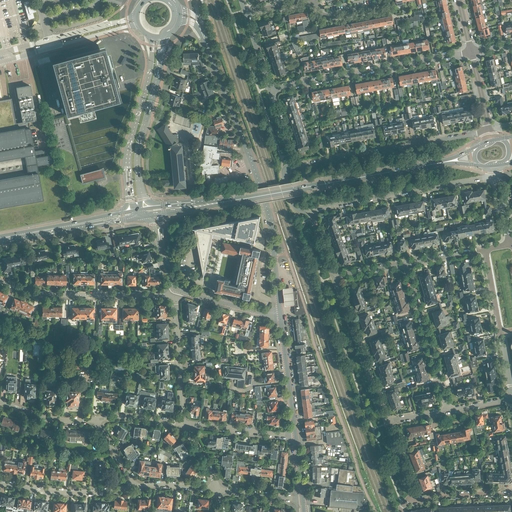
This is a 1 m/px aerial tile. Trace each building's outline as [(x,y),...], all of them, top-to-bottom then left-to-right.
[(0,0),(0,49),(8,47),(24,43),(33,40),(32,36),(30,30),(28,21),(26,14),(21,0),(0,0)] [(31,6),(29,0),(24,2),(28,20),(34,18),(33,12),(31,12),(29,7),(31,6)] [(414,12),(414,15),(420,19),(420,20),(424,19),(422,11),(414,12)] [(486,16),(476,18),(478,24),(485,22),(484,20),(486,19),(486,16)] [(261,28),(262,30),(274,26),(273,24),(271,25),(270,22),(272,21),(272,19),(265,21),(263,21),(263,22),(259,23),(260,25),(260,26),(260,28),(261,28)] [(511,29),(511,24),(510,24),(510,23),(509,24),(509,25),(505,25),(505,24),(502,25),(503,31),(506,31),(507,32),(507,35),(511,33),(511,29)] [(269,34),(275,32),(276,32),(274,26),(262,30),(262,33),(263,32),(264,36),(267,35),(270,34),(269,34)] [(488,28),(479,30),(480,36),(484,36),(485,38),(489,38),(487,31),(489,31),(488,28)] [(319,31),(319,32),(320,37),(327,36),(326,29),(323,29),(320,30),(320,31),(319,31)] [(455,35),(454,32),(453,29),(446,31),(444,31),(445,38),(447,37),(455,35)] [(296,43),(295,43),(294,41),(295,38),(294,35),(289,36),(292,43),(293,45),(295,48),(297,53),(301,51),(300,42),(299,42),(296,43)] [(447,37),(449,43),(456,41),(455,35),(447,37)] [(279,43),(278,40),(272,42),(269,42),(269,43),(266,44),(267,46),(266,47),(267,49),(268,49),(268,51),(278,48),(277,44),(279,43)] [(405,53),(411,52),(409,43),(409,42),(402,43),(403,44),(405,53)] [(66,116),(67,115),(94,108),(96,107),(97,109),(122,102),(115,78),(113,79),(105,48),(51,62),(66,114),(66,116)] [(270,53),(271,57),(280,54),(278,48),(268,51),(269,53),(270,53)] [(366,50),(359,52),(361,61),(367,60),(366,50)] [(183,56),(179,67),(182,68),(183,65),(191,65),(191,63),(191,60),(190,59),(190,53),(184,54),(184,57),(183,56)] [(200,65),(201,67),(203,66),(200,58),(199,58),(199,53),(190,53),(190,59),(191,60),(191,63),(192,67),(194,67),(194,65),(200,65)] [(337,54),(337,56),(334,56),(336,66),(342,65),(342,63),(345,62),(343,53),(337,54)] [(349,63),(355,62),(353,53),(347,54),(348,56),(345,57),(346,62),(349,62),(349,63)] [(280,54),(271,57),(270,57),(271,60),(272,60),(273,63),(282,60),(280,54)] [(330,67),(336,66),(334,56),(332,57),(331,55),(328,56),(330,67)] [(306,71),(312,70),(310,61),(309,56),(304,57),(300,59),(302,63),(303,67),(305,67),(306,71)] [(324,68),(322,58),(322,56),(315,57),(316,60),(318,69),(324,68)] [(486,60),(488,67),(495,65),(493,59),(486,60)] [(274,66),(275,70),(284,67),(282,60),(273,63),(273,64),(272,64),(273,67),(274,66)] [(489,74),(497,72),(495,65),(488,67),(489,74)] [(285,70),(284,67),(275,70),(274,70),(275,73),(276,73),(277,76),(280,75),(283,74),(282,74),(289,72),(288,69),(285,70)] [(452,75),(455,74),(463,72),(462,67),(454,68),(454,69),(451,69),(452,75)] [(456,81),(465,78),(463,72),(455,74),(456,78),(455,78),(456,81)] [(491,80),(498,79),(497,72),(489,74),(491,80)] [(187,83),(187,82),(189,82),(190,80),(193,81),(193,78),(188,77),(187,80),(177,77),(175,81),(177,81),(175,87),(185,90),(187,83)] [(200,92),(211,87),(210,84),(210,83),(210,81),(209,81),(208,80),(208,81),(207,78),(203,79),(204,82),(197,85),(200,92)] [(455,87),(466,84),(465,78),(456,81),(455,81),(454,82),(455,87)] [(500,78),(498,79),(491,80),(492,87),(502,84),(500,78)] [(382,90),(380,80),(374,81),(375,90),(379,89),(379,90),(382,90)] [(466,84),(455,87),(456,87),(457,90),(459,89),(459,92),(468,90),(466,84)] [(30,86),(17,88),(19,101),(19,103),(23,122),(23,123),(29,122),(36,120),(30,86)] [(349,86),(343,87),(344,95),(347,95),(348,96),(351,95),(349,86)] [(194,97),(201,94),(202,98),(213,93),(214,92),(213,90),(212,90),(211,87),(200,92),(193,94),(194,97)] [(330,89),(332,98),(332,102),(339,101),(338,97),(336,88),(330,89)] [(83,204),(83,205),(106,198),(91,142),(84,117),(68,122),(67,115),(66,116),(66,114),(57,117),(53,118),(45,89),(42,90),(48,119),(49,119),(53,134),(73,207),(79,206),(79,205),(83,204)] [(184,98),(189,100),(192,100),(193,97),(182,94),(181,97),(171,94),(170,98),(171,98),(172,99),(170,104),(180,107),(182,100),(184,101),(184,98)] [(285,102),(286,105),(296,102),(295,100),(298,99),(297,95),(289,97),(287,98),(284,99),(285,102)] [(500,115),(505,114),(505,113),(509,112),(508,106),(508,103),(504,104),(502,96),(495,97),(496,103),(498,102),(499,108),(498,108),(500,115)] [(0,207),(43,199),(37,165),(55,162),(53,155),(35,158),(34,151),(30,128),(29,122),(23,123),(23,122),(16,123),(12,98),(0,100),(0,207)] [(288,109),(289,112),(300,108),(300,107),(297,108),(296,102),(286,105),(287,109),(288,109)] [(467,111),(464,111),(465,120),(465,121),(466,121),(466,122),(470,121),(469,121),(471,120),(470,119),(472,119),(472,116),(471,111),(471,110),(470,104),(466,105),(467,111)] [(289,115),(290,119),(300,115),(299,112),(302,111),(301,109),(300,108),(289,112),(290,115),(289,115)] [(465,120),(464,111),(457,113),(458,122),(462,122),(462,121),(465,120)] [(451,123),(450,114),(449,112),(442,113),(444,124),(447,124),(451,124),(450,123),(451,123)] [(457,113),(450,114),(451,123),(453,122),(453,123),(454,122),(455,123),(458,122),(457,113)] [(292,122),(293,124),(302,122),(300,115),(290,119),(291,122),(292,122)] [(415,118),(412,118),(414,130),(418,129),(420,129),(420,128),(421,128),(420,120),(419,115),(415,116),(415,118)] [(422,115),(419,115),(420,120),(421,128),(424,128),(425,128),(427,128),(427,127),(428,127),(426,118),(423,119),(422,115)] [(430,118),(426,118),(428,127),(429,127),(431,127),(431,126),(435,126),(433,115),(430,115),(430,118)] [(206,136),(205,136),(206,136),(219,136),(220,136),(221,128),(220,126),(224,125),(223,122),(224,121),(223,119),(222,119),(222,118),(221,118),(221,116),(217,118),(217,119),(214,121),(216,126),(208,126),(206,136)] [(391,134),(392,134),(390,125),(387,126),(386,121),(382,122),(381,118),(378,119),(379,124),(383,124),(385,135),(389,134),(389,135),(391,134)] [(403,118),(402,118),(400,118),(400,123),(397,124),(399,133),(399,132),(400,133),(401,132),(402,132),(405,131),(403,120),(403,118)] [(373,124),(367,125),(369,138),(372,137),(373,138),(375,137),(374,131),(378,130),(377,120),(373,120),(374,126),(373,126),(373,124)] [(293,128),(294,131),(304,128),(302,122),(293,124),(294,128),(293,128)] [(369,138),(367,125),(364,126),(363,122),(361,122),(361,126),(363,139),(366,138),(367,139),(369,139),(369,138)] [(176,189),(187,188),(183,149),(183,147),(182,143),(179,143),(178,139),(179,139),(178,134),(174,135),(166,123),(157,129),(169,148),(170,155),(172,155),(174,179),(163,180),(163,186),(175,185),(176,189)] [(356,131),(357,140),(361,139),(361,140),(363,140),(363,139),(361,126),(358,126),(357,123),(355,123),(356,131)] [(390,125),(392,134),(395,133),(396,134),(397,133),(398,133),(399,133),(397,124),(393,125),(390,125)] [(351,141),(352,141),(350,132),(348,133),(347,128),(346,128),(346,125),(343,126),(344,133),(345,142),(349,142),(351,142),(351,141)] [(337,127),(338,134),(340,143),(343,143),(345,143),(345,142),(344,133),(341,134),(340,126),(337,127)] [(296,135),(297,137),(306,135),(305,133),(304,128),(294,131),(295,135),(296,135)] [(306,136),(306,135),(297,137),(297,138),(296,138),(297,141),(298,141),(299,144),(308,141),(306,136)] [(334,144),(332,135),(326,137),(327,141),(324,141),(325,147),(329,146),(330,147),(331,147),(332,146),(335,146),(334,144)] [(202,169),(203,174),(210,173),(218,173),(219,170),(219,165),(222,166),(223,158),(221,158),(221,157),(220,157),(221,153),(217,152),(218,146),(220,146),(220,144),(218,144),(219,136),(206,136),(204,151),(200,167),(200,168),(201,168),(201,169),(202,169)] [(220,144),(220,146),(220,147),(233,148),(234,140),(221,139),(220,144)] [(308,141),(299,144),(297,145),(298,146),(297,147),(298,150),(299,150),(300,153),(304,151),(303,150),(314,147),(313,143),(309,144),(308,142),(308,141)] [(223,158),(222,166),(230,167),(230,166),(232,167),(233,160),(231,160),(231,159),(223,158)] [(212,181),(211,181),(210,173),(203,174),(204,186),(212,185),(212,181)] [(475,202),(473,192),(472,192),(472,191),(471,190),(469,191),(469,192),(465,192),(467,205),(471,204),(471,202),(475,202)] [(482,201),(482,204),(483,203),(485,211),(491,210),(490,206),(486,207),(486,202),(484,193),(487,193),(486,190),(484,190),(477,192),(477,191),(474,192),(473,192),(475,202),(482,201)] [(448,197),(450,207),(454,206),(454,207),(457,207),(456,203),(457,202),(456,200),(455,196),(451,196),(448,196),(448,197)] [(434,206),(435,210),(442,209),(440,197),(437,198),(437,199),(433,200),(434,204),(433,204),(434,207),(434,206)] [(444,197),(440,197),(442,209),(450,207),(448,197),(444,198),(444,197)] [(423,214),(426,213),(426,211),(425,212),(424,208),(425,208),(424,206),(423,201),(419,202),(419,201),(416,202),(418,213),(422,212),(423,214)] [(410,204),(411,213),(418,212),(416,202),(413,203),(410,204)] [(406,204),(403,205),(405,214),(411,213),(410,204),(406,205),(406,204)] [(401,215),(405,214),(403,205),(400,205),(400,206),(396,206),(397,211),(396,211),(397,217),(401,216),(401,215)] [(371,211),(372,220),(374,219),(375,221),(379,221),(377,210),(373,210),(373,211),(371,211)] [(431,211),(432,222),(435,221),(444,219),(444,217),(435,218),(434,210),(431,211)] [(349,214),(344,215),(342,215),(343,218),(345,218),(345,220),(347,224),(354,223),(352,213),(349,213),(349,214)] [(328,227),(337,224),(335,219),(339,218),(338,216),(336,216),(336,215),(329,218),(329,219),(322,222),(323,225),(326,224),(328,228),(329,228),(328,227)] [(192,228),(191,234),(196,235),(204,277),(209,251),(212,238),(227,241),(228,242),(251,247),(253,247),(254,247),(255,242),(258,225),(260,217),(226,223),(195,229),(194,229),(192,228)] [(486,222),(488,232),(489,233),(491,232),(494,231),(494,230),(494,228),(493,219),(489,219),(490,222),(486,222)] [(486,222),(479,224),(481,234),(484,234),(484,233),(488,232),(486,222)] [(330,231),(331,233),(339,230),(337,224),(328,227),(329,228),(329,229),(329,231),(330,231)] [(479,224),(472,225),(474,235),(477,234),(478,235),(481,234),(479,224)] [(470,236),(473,235),(474,235),(472,225),(465,226),(467,237),(470,236)] [(458,228),(459,237),(463,237),(464,237),(467,237),(465,226),(458,228)] [(407,237),(406,231),(406,228),(402,228),(396,229),(397,235),(403,234),(404,238),(407,237)] [(458,228),(455,228),(455,231),(451,231),(453,241),(453,242),(454,242),(455,242),(457,242),(457,241),(458,241),(458,240),(460,239),(459,237),(458,228)] [(331,237),(332,239),(341,236),(340,233),(343,232),(341,229),(339,230),(331,233),(332,236),(331,237)] [(453,241),(451,231),(451,230),(444,231),(446,242),(449,241),(450,242),(451,242),(452,241),(453,241)] [(416,231),(417,236),(419,247),(423,246),(423,247),(426,246),(424,236),(420,237),(420,235),(419,231),(416,231)] [(434,232),(430,233),(432,244),(433,244),(434,245),(436,244),(439,243),(437,233),(437,231),(434,232)] [(429,245),(432,244),(430,233),(430,232),(427,233),(427,232),(425,232),(425,233),(424,234),(424,236),(426,246),(429,246),(429,245)] [(128,235),(130,244),(134,243),(134,246),(138,245),(138,242),(142,242),(141,237),(140,234),(139,234),(139,233),(128,235)] [(130,244),(128,235),(122,236),(118,237),(119,243),(117,243),(118,249),(119,248),(119,246),(130,244)] [(343,242),(341,236),(332,239),(333,243),(334,243),(334,244),(334,245),(334,244),(335,245),(343,242)] [(420,248),(419,247),(417,236),(410,237),(413,249),(414,248),(414,249),(416,249),(418,249),(418,248),(420,248)] [(391,245),(390,240),(389,238),(387,238),(388,243),(385,243),(384,244),(386,253),(386,254),(387,254),(388,254),(390,254),(390,253),(391,253),(393,252),(392,247),(392,245),(391,245)] [(406,250),(404,238),(401,238),(402,241),(398,242),(399,247),(397,248),(398,251),(399,251),(400,252),(401,251),(401,252),(403,252),(403,251),(405,251),(404,250),(406,250)] [(95,250),(110,247),(109,244),(107,245),(106,239),(105,239),(105,241),(103,241),(103,239),(102,239),(96,240),(97,245),(95,246),(95,250)] [(335,249),(336,252),(346,248),(343,242),(335,245),(335,248),(335,249)] [(239,273),(236,285),(230,284),(231,280),(225,279),(225,280),(218,279),(215,291),(223,293),(223,292),(243,297),(250,299),(252,292),(251,292),(254,279),(255,279),(255,277),(256,277),(257,276),(255,276),(256,273),(257,274),(257,273),(256,273),(257,270),(256,270),(259,257),(261,250),(254,248),(253,249),(241,246),(241,247),(223,243),(221,252),(243,257),(240,270),(239,270),(239,273)] [(379,244),(378,245),(380,255),(383,254),(383,253),(386,253),(384,244),(385,243),(384,243),(383,243),(382,243),(381,243),(380,243),(379,243),(379,244)] [(79,256),(78,253),(77,249),(75,249),(75,244),(68,246),(68,247),(66,248),(65,246),(66,250),(63,250),(64,256),(74,254),(74,256),(79,256)] [(377,255),(380,255),(378,245),(371,246),(373,255),(377,255)] [(348,247),(346,248),(336,252),(337,255),(339,258),(340,257),(348,254),(350,253),(348,247)] [(46,254),(45,250),(39,251),(38,251),(38,253),(36,253),(36,251),(35,252),(36,255),(33,256),(34,261),(49,258),(48,254),(46,254)] [(133,257),(136,256),(138,259),(140,258),(142,262),(146,261),(147,262),(151,261),(151,259),(151,258),(150,256),(148,252),(139,255),(138,252),(137,252),(132,254),(133,257)] [(17,256),(12,257),(14,266),(25,263),(24,258),(22,258),(22,254),(21,254),(20,254),(18,254),(18,255),(17,255),(17,256)] [(352,262),(356,261),(355,257),(352,258),(351,257),(350,257),(348,254),(340,257),(341,258),(340,258),(340,259),(341,260),(341,261),(342,261),(344,266),(344,267),(345,267),(346,266),(347,266),(347,265),(347,264),(352,262)] [(1,259),(1,260),(2,260),(0,260),(0,264),(2,264),(4,272),(10,271),(9,266),(14,266),(12,257),(5,258),(2,259),(3,259),(1,259)] [(460,265),(462,276),(472,275),(472,273),(472,272),(472,271),(472,270),(471,269),(467,269),(466,264),(460,265)] [(442,277),(446,277),(443,266),(440,266),(438,266),(437,267),(436,267),(438,276),(442,276),(442,277)] [(422,283),(431,281),(428,269),(427,269),(425,269),(425,270),(424,270),(426,274),(423,275),(423,274),(422,274),(421,274),(420,274),(420,275),(420,276),(422,283)] [(462,276),(463,283),(473,282),(472,275),(462,276)] [(149,285),(150,285),(154,285),(154,284),(159,284),(159,283),(159,282),(159,281),(158,280),(158,277),(151,277),(152,276),(149,276),(149,285)] [(387,283),(387,281),(387,280),(386,281),(386,277),(382,277),(381,277),(379,277),(379,278),(376,278),(378,289),(385,287),(384,283),(387,283)] [(392,290),(393,292),(402,290),(400,282),(400,281),(399,281),(398,281),(397,281),(396,282),(396,283),(397,283),(394,284),(392,279),(389,280),(391,287),(388,287),(389,291),(392,290)] [(424,289),(424,290),(428,288),(429,289),(433,288),(431,281),(422,283),(423,287),(422,287),(423,289),(424,289)] [(354,297),(355,298),(362,295),(360,291),(363,290),(363,289),(367,288),(366,282),(363,282),(364,286),(355,289),(355,288),(354,288),(354,287),(353,287),(353,288),(352,288),(352,289),(352,290),(353,295),(354,297)] [(474,289),(473,282),(463,283),(463,287),(464,293),(468,293),(467,290),(474,289)] [(284,307),(294,306),(293,288),(283,289),(284,307)] [(426,297),(435,294),(433,288),(429,289),(428,288),(424,290),(424,292),(424,295),(425,294),(426,297)] [(296,315),(297,315),(305,314),(298,291),(298,290),(297,290),(294,291),(293,291),(293,292),(294,306),(295,314),(295,315),(296,315)] [(393,292),(395,299),(405,296),(404,293),(403,293),(402,290),(393,292)] [(438,302),(435,294),(426,297),(425,297),(426,303),(428,303),(428,305),(438,302)] [(354,302),(355,305),(364,302),(362,295),(355,298),(353,298),(354,302)] [(395,299),(397,306),(406,303),(405,300),(406,300),(405,296),(395,299)] [(467,305),(477,304),(475,296),(467,298),(466,299),(467,305)] [(17,310),(21,301),(20,301),(20,300),(19,300),(18,300),(17,300),(14,299),(10,309),(13,310),(13,309),(17,310)] [(21,301),(17,310),(23,313),(27,303),(24,302),(24,301),(23,301),(22,301),(21,301)] [(364,309),(367,307),(366,305),(365,305),(364,302),(355,305),(356,308),(357,311),(362,309),(362,310),(364,309)] [(27,303),(23,313),(26,315),(26,316),(29,317),(33,307),(30,306),(30,305),(29,304),(28,304),(27,304),(28,303),(27,303)] [(193,313),(196,312),(198,306),(188,303),(186,305),(187,307),(188,312),(193,312),(193,313)] [(407,303),(406,303),(397,306),(398,310),(396,310),(397,314),(409,311),(408,309),(409,309),(407,303)] [(467,305),(468,313),(479,311),(478,307),(477,307),(477,304),(467,305)] [(7,308),(2,320),(5,322),(10,310),(7,308)] [(108,320),(109,320),(116,320),(116,309),(112,309),(112,308),(110,308),(109,309),(108,309),(108,320)] [(207,317),(210,318),(211,319),(212,318),(212,315),(212,314),(211,314),(212,310),(205,308),(202,319),(207,320),(207,317)] [(434,315),(435,320),(445,317),(442,308),(440,309),(441,311),(433,313),(432,314),(432,315),(433,315),(434,315)] [(199,316),(200,314),(197,313),(196,312),(193,313),(193,312),(188,312),(187,312),(187,318),(186,318),(186,321),(188,321),(188,322),(194,321),(195,316),(199,316)] [(221,314),(219,322),(223,323),(222,329),(220,334),(226,336),(228,330),(226,329),(225,329),(225,328),(226,325),(226,324),(228,317),(229,315),(228,315),(225,314),(226,313),(223,312),(222,312),(222,313),(221,313),(221,314)] [(360,319),(362,324),(371,321),(371,320),(368,314),(359,317),(360,319)] [(447,324),(445,317),(435,320),(437,324),(436,324),(437,325),(438,326),(437,326),(438,330),(439,330),(439,329),(440,329),(439,326),(447,324)] [(235,318),(232,327),(229,326),(228,329),(236,331),(238,330),(238,328),(241,329),(243,321),(238,319),(237,319),(236,318),(235,319),(235,318)] [(298,330),(305,329),(302,318),(298,319),(296,319),(292,320),(294,330),(298,330)] [(471,327),(480,325),(479,318),(471,319),(471,320),(470,320),(471,327)] [(243,319),(243,321),(241,329),(247,330),(250,331),(250,328),(248,328),(249,321),(248,320),(247,320),(245,319),(243,319)] [(364,330),(366,329),(375,326),(373,320),(371,320),(371,321),(362,324),(364,330)] [(401,323),(402,327),(403,331),(412,328),(414,327),(412,322),(411,323),(410,320),(401,323)] [(155,332),(168,331),(167,330),(168,329),(168,328),(167,327),(167,324),(161,324),(160,323),(154,323),(155,332)] [(377,325),(375,326),(366,329),(366,330),(366,331),(366,332),(367,333),(368,336),(372,334),(372,335),(374,334),(379,332),(377,325)] [(472,333),(472,335),(482,333),(482,329),(481,329),(480,325),(471,327),(469,327),(470,333),(472,333)] [(405,337),(414,335),(412,328),(403,331),(405,337)] [(298,330),(294,330),(295,339),(299,338),(303,337),(303,336),(307,336),(305,329),(298,330)] [(191,336),(191,344),(200,344),(204,343),(203,336),(210,336),(210,331),(202,332),(202,335),(199,335),(199,334),(194,335),(194,336),(191,336)] [(442,335),(441,332),(440,332),(439,332),(439,333),(440,336),(441,337),(440,337),(440,338),(440,337),(442,342),(453,338),(452,334),(450,335),(449,332),(442,335)] [(414,335),(405,337),(407,344),(416,341),(414,335)] [(299,338),(295,339),(296,345),(295,345),(295,346),(299,345),(310,344),(308,338),(303,339),(303,337),(299,338)] [(374,340),(370,341),(372,345),(371,345),(372,348),(381,345),(379,338),(375,340),(375,339),(373,340),(374,340)] [(442,342),(443,346),(442,347),(442,348),(442,349),(443,349),(451,347),(451,349),(454,349),(453,346),(455,345),(453,338),(442,342)] [(475,349),(485,347),(483,340),(475,341),(475,342),(474,342),(475,349)] [(418,341),(416,341),(407,344),(409,351),(419,349),(418,346),(419,346),(418,341)] [(157,345),(158,353),(168,352),(168,351),(168,350),(168,348),(167,344),(157,345)] [(311,346),(310,344),(299,345),(295,346),(296,348),(297,348),(297,352),(298,352),(299,352),(299,354),(306,353),(305,346),(311,346)] [(373,353),(374,354),(385,350),(383,346),(382,346),(381,345),(372,348),(373,351),(372,352),(373,353)] [(475,349),(476,356),(486,355),(486,351),(485,351),(485,347),(475,349)] [(384,358),(385,360),(394,357),(394,355),(389,356),(387,356),(385,350),(374,354),(374,355),(376,358),(376,357),(377,361),(381,359),(381,360),(383,359),(384,358)] [(201,360),(200,351),(192,351),(192,359),(195,359),(195,360),(201,360)] [(262,355),(263,359),(272,358),(272,357),(272,356),(272,355),(272,354),(271,352),(262,353),(262,351),(257,351),(257,353),(260,354),(260,355),(262,355)] [(445,357),(447,364),(459,360),(459,357),(459,355),(458,353),(455,354),(455,351),(452,352),(453,355),(445,357)] [(415,368),(424,365),(425,365),(424,360),(423,360),(422,358),(413,360),(415,368)] [(461,360),(459,360),(447,364),(449,371),(459,368),(457,364),(464,362),(464,359),(461,360)] [(383,365),(380,367),(381,369),(380,369),(380,370),(381,371),(381,372),(382,372),(382,373),(392,369),(390,366),(392,365),(390,360),(385,362),(386,364),(385,365),(385,364),(383,365)] [(475,360),(470,361),(472,368),(478,367),(477,360),(475,360)] [(485,368),(485,374),(495,372),(494,366),(493,366),(493,361),(487,362),(488,367),(485,368)] [(408,373),(416,371),(417,375),(426,372),(424,365),(415,368),(407,370),(408,373)] [(195,370),(195,374),(205,374),(205,370),(206,370),(206,367),(206,366),(195,366),(195,370)] [(224,366),(223,377),(225,377),(238,379),(237,387),(244,388),(245,379),(246,368),(224,366)] [(382,380),(394,376),(393,372),(397,370),(396,368),(392,369),(382,373),(380,374),(380,375),(381,375),(381,376),(381,377),(381,376),(382,380)] [(459,368),(449,371),(449,372),(448,372),(449,376),(450,376),(451,377),(450,377),(451,379),(452,381),(453,381),(454,380),(453,377),(461,375),(459,368)] [(417,375),(418,379),(416,380),(417,383),(419,382),(428,379),(426,372),(417,375)] [(485,374),(487,380),(497,379),(495,372),(485,374)] [(266,374),(267,383),(275,382),(275,381),(276,380),(276,379),(275,378),(274,373),(266,374)] [(111,376),(110,385),(116,386),(117,378),(120,378),(120,377),(111,376)] [(384,384),(385,385),(385,386),(393,383),(393,381),(395,380),(394,377),(395,377),(394,376),(382,380),(384,383),(384,384)] [(7,380),(6,391),(16,391),(17,380),(16,380),(17,377),(13,377),(13,380),(7,380)] [(30,379),(26,379),(24,397),(29,397),(29,399),(30,399),(33,399),(34,399),(34,397),(35,397),(35,396),(35,395),(35,393),(35,389),(36,388),(36,386),(35,386),(35,385),(35,382),(30,382),(30,379)] [(489,392),(494,391),(493,386),(498,384),(498,383),(498,382),(498,381),(498,380),(497,379),(487,380),(489,392)] [(126,405),(132,406),(133,407),(134,407),(135,407),(135,406),(136,406),(136,403),(139,403),(140,395),(141,383),(139,383),(138,384),(137,394),(138,394),(137,395),(128,394),(126,405)] [(461,387),(458,388),(457,383),(453,384),(453,385),(451,385),(452,387),(453,387),(455,391),(457,391),(457,393),(457,394),(456,394),(456,395),(456,396),(457,396),(458,396),(466,395),(465,387),(465,386),(461,386),(461,387)] [(474,394),(473,386),(472,384),(469,385),(469,386),(465,387),(466,395),(466,396),(467,396),(467,397),(468,397),(468,398),(469,398),(470,398),(471,398),(471,397),(471,396),(471,395),(474,394)] [(425,404),(426,404),(426,403),(427,404),(429,404),(429,403),(435,402),(434,398),(433,398),(432,390),(430,390),(429,388),(430,387),(430,385),(425,386),(425,389),(426,389),(427,392),(426,392),(427,394),(424,394),(425,404)] [(276,387),(267,388),(265,388),(265,392),(268,392),(269,397),(277,396),(277,395),(277,393),(276,392),(276,387)] [(56,405),(57,391),(52,391),(52,390),(49,390),(49,388),(46,388),(45,390),(45,398),(47,398),(47,405),(55,405),(56,405)] [(398,395),(396,389),(387,392),(388,395),(387,395),(388,398),(398,395)] [(68,407),(78,408),(78,403),(79,402),(79,401),(78,400),(79,397),(79,396),(80,395),(79,394),(79,392),(66,391),(65,401),(68,401),(68,407)] [(105,402),(107,402),(108,393),(97,391),(96,396),(101,397),(101,398),(102,398),(101,400),(102,401),(104,401),(105,402)] [(156,394),(146,392),(141,391),(140,399),(144,400),(144,407),(145,408),(146,408),(147,408),(148,407),(150,408),(150,409),(152,409),(153,409),(154,408),(156,394)] [(163,399),(161,409),(162,409),(162,410),(163,410),(164,410),(165,410),(166,410),(172,411),(172,410),(172,409),(173,408),(173,407),(172,407),(174,396),(173,396),(173,392),(168,392),(167,399),(163,399)] [(117,394),(108,393),(107,402),(111,403),(111,402),(113,403),(114,402),(115,399),(115,398),(117,399),(117,394)] [(421,406),(425,405),(426,405),(426,404),(425,404),(424,394),(415,395),(417,405),(419,405),(420,406),(421,406)] [(398,395),(388,398),(390,401),(391,404),(400,401),(398,395)] [(212,419),(213,408),(210,408),(210,405),(208,405),(207,405),(208,399),(205,398),(203,407),(207,408),(206,415),(205,415),(205,418),(208,418),(208,419),(212,419)] [(268,413),(269,413),(278,414),(278,411),(279,411),(279,410),(279,409),(279,407),(278,407),(278,401),(269,402),(270,407),(267,407),(268,413)] [(391,404),(392,405),(391,405),(392,408),(393,407),(394,410),(400,408),(404,407),(403,403),(401,404),(400,401),(391,404)] [(194,403),(193,405),(192,405),(191,411),(192,411),(191,413),(194,414),(194,415),(199,415),(199,411),(200,411),(200,406),(201,404),(194,403)] [(245,423),(246,411),(242,411),(243,408),(244,408),(245,404),(241,403),(240,410),(238,422),(239,421),(245,422),(245,423)] [(219,419),(219,420),(223,421),(223,420),(226,420),(227,418),(226,417),(227,410),(223,410),(223,412),(220,411),(219,419)] [(246,411),(245,423),(246,423),(248,424),(249,423),(252,423),(252,420),(254,411),(246,410),(246,411)] [(269,415),(269,413),(268,413),(266,413),(265,419),(269,420),(269,424),(274,425),(275,426),(278,427),(279,426),(279,425),(280,418),(276,417),(276,416),(269,415)] [(483,415),(482,415),(475,416),(474,416),(474,417),(473,417),(473,418),(474,419),(474,420),(475,420),(476,420),(477,425),(481,424),(482,431),(485,430),(483,418),(483,415)] [(502,423),(501,419),(501,418),(502,418),(502,417),(502,416),(501,416),(501,415),(500,416),(490,417),(491,421),(492,421),(493,425),(502,423)] [(18,431),(21,422),(15,420),(15,421),(12,421),(13,420),(4,418),(2,423),(5,424),(4,426),(12,428),(12,430),(18,431)] [(503,423),(502,423),(493,425),(494,428),(493,428),(493,432),(502,430),(502,428),(504,427),(504,424),(504,423),(503,423)] [(430,434),(431,439),(434,438),(433,432),(431,433),(429,424),(428,424),(426,424),(426,425),(425,424),(423,425),(420,426),(422,435),(430,434)] [(307,434),(322,432),(321,426),(306,428),(307,434)] [(122,440),(127,431),(121,428),(120,427),(115,435),(116,436),(119,438),(119,439),(120,438),(122,440)] [(408,428),(407,428),(408,433),(407,434),(408,437),(415,436),(414,427),(411,428),(410,427),(408,427),(408,428)] [(462,430),(462,431),(463,431),(464,440),(471,439),(471,435),(473,435),(472,428),(466,429),(465,428),(463,429),(462,430)] [(37,433),(37,438),(53,440),(54,432),(41,430),(40,434),(37,433)] [(328,444),(341,445),(346,445),(340,430),(326,432),(328,444)] [(75,441),(75,440),(83,440),(83,442),(89,443),(89,433),(75,432),(74,432),(73,431),(72,432),(71,432),(66,432),(66,439),(70,439),(69,441),(75,442),(75,441)] [(457,432),(456,432),(458,441),(464,440),(463,431),(462,431),(459,432),(459,431),(457,432)] [(163,438),(171,445),(176,440),(176,439),(170,432),(169,433),(163,438)] [(308,441),(310,440),(323,439),(322,432),(307,434),(308,441)] [(453,432),(450,433),(451,442),(458,441),(456,432),(453,433),(453,432)] [(446,434),(443,435),(445,443),(451,442),(450,433),(446,433),(446,434)] [(436,434),(438,445),(445,443),(443,435),(442,435),(442,434),(440,435),(439,435),(439,434),(436,434)] [(213,447),(212,449),(215,449),(216,448),(217,441),(212,441),(213,436),(210,435),(210,440),(208,440),(206,441),(206,443),(206,445),(212,446),(213,447)] [(216,448),(222,448),(223,437),(221,436),(221,438),(215,437),(214,440),(216,440),(216,441),(217,441),(216,448)] [(494,444),(495,444),(501,443),(501,444),(507,443),(506,439),(507,439),(506,436),(496,438),(497,438),(494,439),(494,441),(488,442),(488,443),(486,443),(486,445),(494,444)] [(223,437),(222,448),(228,449),(228,445),(231,445),(231,442),(229,441),(229,439),(226,438),(226,437),(223,437)] [(241,450),(244,450),(245,445),(242,444),(242,443),(234,442),(233,448),(241,449),(241,450)] [(124,453),(126,455),(136,449),(134,446),(136,445),(134,443),(129,445),(125,448),(124,449),(125,451),(124,453)] [(175,444),(172,447),(174,449),(175,451),(176,450),(178,453),(186,449),(184,446),(185,445),(183,443),(181,444),(177,446),(175,444)] [(250,444),(250,445),(245,445),(244,450),(249,451),(249,450),(254,451),(254,454),(257,454),(257,450),(257,445),(250,444)] [(264,453),(271,454),(272,448),(268,447),(268,446),(260,445),(259,451),(258,450),(258,454),(263,455),(264,453)] [(139,454),(136,449),(126,455),(128,458),(129,458),(130,460),(132,459),(137,457),(136,456),(139,454)] [(188,452),(186,449),(178,453),(180,456),(179,457),(180,460),(187,455),(190,453),(188,451),(188,452)] [(415,452),(410,454),(410,455),(410,457),(411,457),(412,460),(421,456),(424,455),(422,449),(419,450),(418,449),(414,451),(415,452)] [(496,451),(497,457),(509,455),(508,452),(509,452),(508,449),(498,450),(496,451)] [(278,464),(278,465),(285,465),(286,465),(287,457),(286,457),(287,453),(282,453),(281,464),(278,464)] [(100,474),(104,474),(104,472),(104,462),(101,462),(101,460),(96,460),(96,456),(89,456),(89,465),(89,467),(96,467),(96,470),(93,470),(93,474),(96,474),(100,474)] [(412,460),(412,461),(413,463),(414,466),(425,461),(424,458),(422,459),(421,456),(412,460)] [(9,472),(10,472),(11,461),(8,460),(5,460),(3,471),(6,472),(7,472),(9,473),(9,472)] [(18,461),(18,462),(16,473),(17,473),(18,474),(19,474),(20,474),(24,474),(26,461),(22,460),(22,462),(18,461)] [(148,475),(150,466),(144,465),(145,461),(140,460),(138,473),(144,474),(145,475),(147,476),(148,475)] [(16,474),(16,473),(18,462),(11,461),(10,472),(13,473),(14,473),(16,474)] [(249,474),(250,474),(250,468),(251,466),(247,466),(247,467),(245,467),(246,464),(244,464),(244,462),(237,461),(236,470),(239,470),(239,471),(243,472),(243,473),(249,474)] [(416,471),(417,472),(422,470),(422,471),(426,469),(424,465),(427,464),(425,461),(414,466),(415,468),(415,469),(416,471)] [(500,463),(502,470),(502,472),(505,471),(504,469),(511,467),(510,464),(511,464),(510,461),(500,463)] [(193,462),(186,474),(187,475),(186,477),(189,479),(190,477),(192,478),(193,478),(198,471),(197,470),(198,470),(197,469),(198,467),(196,465),(197,464),(193,462)] [(70,471),(74,471),(73,478),(74,479),(75,479),(76,479),(81,479),(82,476),(83,476),(83,475),(84,474),(84,473),(83,473),(83,472),(78,471),(79,464),(72,463),(71,464),(70,471)] [(157,467),(150,466),(148,475),(150,475),(150,476),(153,477),(153,476),(161,477),(161,476),(160,476),(162,464),(157,463),(157,467)] [(177,467),(173,467),(173,477),(176,477),(177,476),(179,476),(179,474),(180,474),(180,469),(182,469),(182,464),(180,463),(180,465),(177,465),(177,467)] [(250,474),(260,475),(260,469),(261,468),(258,467),(258,464),(256,463),(255,467),(251,466),(250,468),(250,474)] [(34,467),(31,466),(30,477),(34,477),(34,478),(36,478),(38,464),(37,464),(36,464),(35,464),(35,465),(34,465),(34,467)] [(38,464),(36,478),(38,479),(38,478),(43,478),(44,468),(42,468),(43,466),(42,466),(41,465),(40,465),(39,464),(38,464)] [(279,476),(279,477),(285,477),(286,475),(285,475),(286,469),(285,468),(285,465),(278,465),(277,475),(279,476)] [(57,480),(58,470),(55,470),(55,468),(52,468),(52,470),(51,470),(51,473),(49,475),(51,477),(50,479),(57,480)] [(339,474),(338,479),(354,481),(355,473),(355,471),(332,468),(331,470),(331,473),(339,474)] [(58,470),(57,480),(58,480),(61,481),(62,480),(65,480),(65,478),(67,476),(66,474),(66,472),(65,472),(65,469),(63,469),(63,471),(58,470)] [(468,483),(474,483),(474,481),(474,482),(473,473),(472,473),(469,473),(469,471),(466,471),(467,474),(466,475),(467,479),(468,479),(468,483)] [(421,482),(422,485),(430,481),(427,475),(419,478),(419,479),(419,480),(420,482),(421,482)] [(275,479),(279,479),(278,486),(279,486),(279,488),(281,488),(283,486),(284,481),(285,481),(285,477),(279,477),(275,476),(275,479)] [(353,486),(354,481),(338,479),(338,484),(337,484),(336,489),(336,490),(363,493),(364,493),(361,487),(353,486)] [(433,488),(432,488),(430,481),(422,485),(423,487),(422,488),(423,490),(424,491),(429,489),(429,490),(433,488)] [(315,496),(324,497),(325,489),(316,488),(315,496)] [(368,510),(368,508),(369,505),(364,493),(363,493),(336,490),(336,489),(325,488),(325,490),(331,491),(329,507),(368,510)] [(10,511),(14,511),(15,508),(13,508),(15,498),(8,496),(6,505),(5,510),(11,511),(10,511)] [(158,496),(156,511),(163,511),(165,497),(164,497),(162,497),(161,497),(158,496)] [(165,497),(163,511),(168,511),(170,511),(173,498),(169,498),(168,497),(166,497),(165,497)] [(17,511),(18,511),(23,511),(25,499),(18,498),(17,508),(15,508),(14,511),(17,511)] [(31,511),(32,510),(30,510),(31,500),(25,499),(23,511),(31,511)] [(142,509),(143,509),(143,500),(141,500),(141,499),(137,499),(137,508),(135,508),(135,511),(141,511),(142,511),(142,509)] [(208,500),(196,499),(195,503),(197,503),(197,507),(207,508),(208,504),(207,504),(208,500)] [(40,510),(41,501),(35,500),(33,511),(40,511),(41,510),(40,510)] [(115,501),(114,509),(117,509),(117,511),(128,511),(129,509),(126,508),(126,507),(127,507),(127,505),(127,504),(127,502),(123,502),(123,500),(119,500),(118,501),(117,500),(116,501),(115,501)] [(100,511),(101,503),(97,502),(97,503),(94,502),(94,505),(93,505),(93,511),(100,511)] [(101,503),(100,511),(108,511),(109,505),(108,505),(108,503),(105,503),(101,503)]
